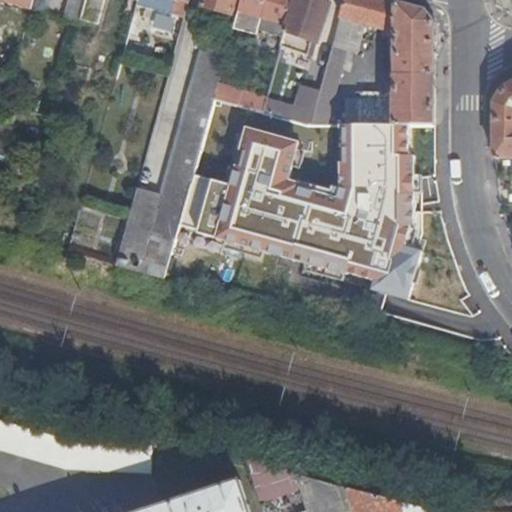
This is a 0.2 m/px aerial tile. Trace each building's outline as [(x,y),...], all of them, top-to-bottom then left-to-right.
[(79,27),(80,22),(86,0),(69,0),(68,5),(69,5),(64,23),(79,27)] [(104,0),(134,0),(137,1),(137,0),(86,0),(80,22),(97,26),(104,0)] [(232,16),(235,0),(204,0),(203,8),(232,16)] [(241,0),(238,13),(261,19),(266,0),(241,0)] [(266,0),(261,19),(286,26),(293,0),(266,0)] [(317,43),(330,6),(313,0),(295,0),(286,32),(317,43)] [(414,127),(434,127),(435,27),(427,14),(378,0),(344,0),(324,78),(311,127),(324,127),(344,51),(355,54),(363,25),(396,33),(396,42),(389,42),(389,52),(395,53),(395,96),(384,97),(383,104),(361,104),(360,101),(345,101),(345,127),(362,127),(414,127)] [(149,235),(174,242),(190,185),(214,100),(229,46),(212,42),(211,47),(202,45),(189,93),(160,197),(137,190),(119,255),(142,261),(149,235)] [(311,127),(324,78),(305,72),(300,93),(270,85),(262,113),(272,116),(311,127)] [(511,79),(503,85),(495,100),(495,157),(511,156),(511,79)] [(214,100),(190,185),(248,203),(272,116),(262,113),(238,107),(214,100)] [(414,157),(414,127),(362,127),(362,157),(414,157)] [(190,185),(174,242),(203,250),(212,221),(298,248),(307,221),(248,203),(190,185)] [(164,279),(170,256),(174,242),(149,235),(142,261),(119,255),(116,266),(164,279)] [(405,301),(419,255),(363,238),(350,284),(405,301)] [(156,447),(122,445),(88,447),(78,443),(30,428),(0,418),(0,448),(66,469),(153,475),(156,447)] [(307,511),(346,500),(343,491),(295,478),(307,511)] [(250,511),(241,484),(152,511),(250,511)] [(428,511),(346,490),(352,511),(428,511)] [(350,511),(346,500),(307,511),(350,511)]
